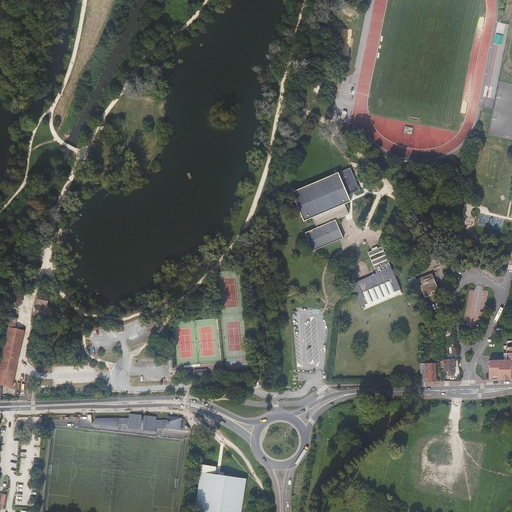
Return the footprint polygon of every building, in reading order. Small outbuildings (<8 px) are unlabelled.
[(349,202),(336,174),(291,194),(303,223),(313,218),(318,229),(305,234),(313,252),(343,239),(336,221),(349,215),(344,205),(349,202)] [(390,267),(382,246),(368,252),(376,273),(372,275),(353,283),(349,285),(350,289),(354,288),(357,294),(362,306),(400,289),(391,267),(390,267)] [(434,278),(432,273),(416,280),(415,276),(406,280),(409,286),(417,283),(418,285),(427,281),(427,283),(420,286),(425,298),(432,295),(431,292),(438,289),(434,278)] [(21,290),(12,290),(12,304),(22,304),(21,290)] [(37,300),(47,303),(49,296),(38,294),(37,300)] [(51,319),(52,316),(52,313),(53,308),(47,306),(36,304),(34,315),(51,319)] [(17,318),(11,316),(9,327),(14,329),(17,318)] [(24,331),(14,329),(9,327),(6,339),(0,364),(0,365),(0,384),(12,387),(17,364),(22,340),(24,331)] [(509,361),(504,361),(489,361),(490,380),(511,379),(511,347),(506,348),(506,354),(506,357),(508,357),(509,361)] [(443,360),(444,371),(448,371),(449,376),(454,376),(454,371),(453,360),(443,360)] [(435,364),(427,364),(428,381),(428,382),(436,381),(435,364)] [(157,417),(129,414),(129,418),(128,424),(128,428),(143,430),(155,432),(156,428),(166,428),(180,430),(182,418),(168,416),(167,420),(156,420),(157,417)] [(118,418),(97,419),(95,420),(95,422),(95,424),(117,427),(118,424),(118,419),(118,418)] [(242,511),(247,477),(215,473),(216,466),(200,464),(194,511),(242,511)]
